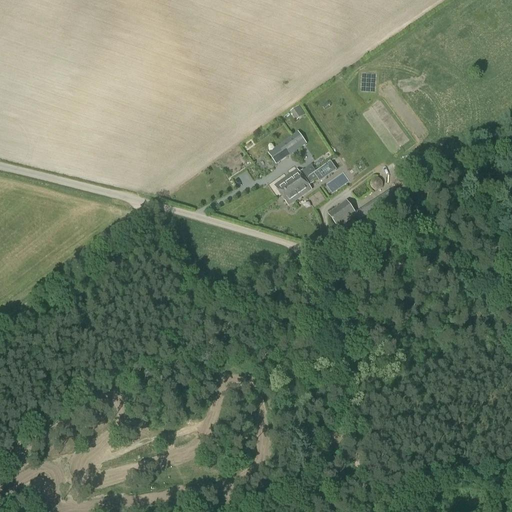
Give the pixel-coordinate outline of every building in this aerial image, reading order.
[(295,119),(303,113),(299,107),(290,113),(295,119)] [(287,158),(307,144),(298,132),(268,153),(275,163),(285,156),(287,158)] [(281,195),(303,179),(297,170),(274,186),(281,195)] [(376,191),(377,191),(378,191),(379,190),(380,190),(381,189),(382,188),(382,187),(382,186),(383,185),(383,184),(382,183),(382,182),(381,181),(381,180),(380,180),(379,179),(378,179),(377,179),(376,178),(375,179),(374,179),(373,179),(372,180),(371,181),(371,182),(370,183),(370,184),(370,185),(370,186),(370,187),(371,188),(371,189),(372,190),(373,190),(374,191),(375,191),(376,191)] [(303,179),(281,195),(287,203),(309,187),(303,179)] [(338,228),(356,216),(346,202),(329,215),(338,228)]
